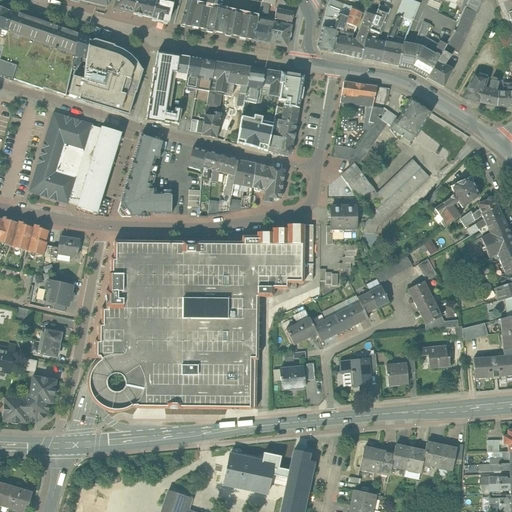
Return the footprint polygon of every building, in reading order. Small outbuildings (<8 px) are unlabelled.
[(115,0),(113,9),(133,14),(133,13),(136,0),(115,0)] [(136,0),(133,13),(151,18),(157,1),(153,0),(136,0)] [(159,22),(165,0),(157,0),(157,1),(151,18),(152,18),(157,20),(156,21),(159,22)] [(165,0),(159,22),(162,23),(163,21),(168,22),(172,5),(173,5),(174,0),(165,0)] [(217,33),(223,8),(216,6),(216,2),(212,2),(212,0),(206,0),(206,4),(187,0),(180,25),(217,33)] [(351,8),(331,0),(329,0),(327,6),(322,26),(329,28),(330,26),(332,18),(335,8),(341,10),(339,15),(347,18),(351,10),(351,8)] [(411,0),(403,0),(402,1),(395,17),(402,19),(411,23),(419,3),(411,0)] [(440,0),(431,22),(447,29),(454,32),(465,8),(468,0),(440,0)] [(482,0),(469,0),(466,8),(477,13),(482,0)] [(269,4),(261,2),(258,15),(258,19),(266,20),(269,4)] [(14,13),(0,7),(0,28),(8,32),(14,13)] [(234,37),(239,11),(223,8),(217,33),(234,37)] [(341,10),(335,8),(332,18),(338,15),(339,16),(339,15),(341,10)] [(454,32),(453,33),(446,46),(455,51),(458,52),(477,13),(466,8),(465,8),(454,32)] [(280,10),(276,9),(274,19),(291,22),(293,13),(280,10)] [(361,14),(351,10),(347,18),(345,24),(356,28),(361,14)] [(239,11),(234,37),(253,41),(258,19),(258,15),(239,11)] [(18,81),(37,21),(14,12),(14,13),(8,32),(0,56),(0,77),(11,81),(12,79),(18,81)] [(388,17),(376,12),(374,17),(368,31),(370,32),(380,36),(388,17)] [(366,13),(356,36),(356,40),(351,40),(348,56),(361,59),(365,39),(368,33),(368,31),(374,17),(366,13)] [(331,22),(330,26),(329,28),(322,26),(317,46),(320,51),(333,53),(336,37),(337,33),(341,34),(345,24),(347,18),(339,15),(339,16),(336,23),(331,22)] [(395,17),(387,36),(394,39),(402,19),(395,17)] [(261,42),(266,20),(258,19),(253,41),(261,42)] [(266,20),(261,42),(270,44),(274,23),(274,22),(266,20)] [(43,88),(62,29),(37,21),(18,81),(43,89),(43,88)] [(291,26),(274,23),(270,44),(287,47),(291,26)] [(428,29),(421,26),(415,41),(422,44),(428,29)] [(62,29),(43,88),(65,96),(72,69),(75,57),(78,35),(62,29)] [(430,60),(418,53),(411,69),(427,78),(446,46),(453,33),(454,32),(447,29),(433,54),(430,60)] [(511,39),(508,31),(498,36),(503,48),(511,43),(511,39)] [(89,38),(78,35),(75,57),(72,69),(75,70),(73,77),(83,80),(85,66),(87,57),(89,38)] [(351,40),(336,37),(333,53),(348,56),(351,40)] [(94,83),(103,42),(95,39),(92,41),(89,40),(89,38),(87,57),(86,66),(85,66),(83,80),(94,83)] [(371,40),(365,39),(361,59),(377,62),(381,63),(385,43),(381,42),(374,41),(374,38),(372,38),(371,40)] [(413,41),(405,38),(404,42),(402,46),(398,66),(411,69),(418,53),(422,44),(415,41),(413,40),(413,41)] [(398,45),(392,44),(393,43),(386,40),(385,43),(381,63),(398,66),(402,46),(404,42),(399,40),(398,45)] [(118,89),(127,53),(122,50),(114,46),(114,45),(103,42),(94,83),(118,89)] [(446,46),(427,78),(443,87),(452,69),(444,65),(455,51),(446,46)] [(127,53),(118,89),(135,93),(136,93),(143,70),(142,70),(136,61),(131,56),(127,53)] [(165,73),(168,55),(157,53),(153,72),(154,72),(151,89),(166,92),(167,91),(165,91),(166,80),(164,80),(165,73)] [(168,55),(165,73),(187,77),(190,58),(168,55)] [(202,60),(190,58),(187,77),(199,79),(202,60)] [(214,62),(202,60),(199,79),(197,90),(204,91),(206,80),(210,81),(214,62)] [(230,65),(214,62),(210,81),(206,105),(218,107),(221,93),(225,94),(227,84),(230,65)] [(249,68),(230,65),(227,84),(233,85),(241,86),(239,94),(245,95),(246,87),(249,68)] [(264,70),(249,68),(246,87),(245,95),(245,98),(256,100),(258,92),(256,91),(256,88),(261,89),(264,70)] [(281,73),(264,70),(261,89),(260,93),(264,94),(266,95),(280,97),(281,89),(279,88),(281,73)] [(303,76),(281,73),(279,88),(281,89),(280,97),(285,98),(284,106),(298,109),(303,76)] [(474,76),(463,96),(463,98),(479,102),(483,88),(487,79),(474,76)] [(94,83),(83,80),(73,77),(68,96),(78,99),(78,100),(128,116),(135,93),(118,89),(94,83)] [(199,79),(187,77),(185,88),(197,90),(199,79)] [(498,82),(491,80),(488,89),(483,88),(479,102),(496,107),(497,92),(496,91),(498,82)] [(376,87),(343,82),(340,103),(358,106),(357,106),(368,107),(364,121),(368,122),(372,124),(377,118),(382,110),(372,108),(376,87)] [(511,83),(502,83),(502,92),(497,92),(496,107),(511,107),(511,83)] [(233,85),(227,84),(225,94),(224,96),(230,97),(233,85)] [(389,89),(376,87),(372,108),(382,110),(387,103),(389,89)] [(165,101),(150,97),(144,120),(158,124),(165,101)] [(402,115),(421,126),(430,112),(411,100),(402,115)] [(298,109),(284,106),(281,121),(295,124),(298,109)] [(397,116),(387,110),(380,120),(386,124),(390,127),(395,118),(397,116)] [(213,116),(205,115),(203,124),(201,136),(202,135),(217,139),(221,114),(214,112),(213,116)] [(101,127),(100,128),(92,126),(93,125),(53,113),(29,192),(68,204),(69,203),(77,206),(76,207),(97,213),(121,134),(101,127)] [(421,126),(402,115),(398,120),(395,118),(390,127),(389,127),(411,141),(414,136),(415,136),(421,126)] [(355,149),(351,154),(361,162),(386,124),(380,120),(377,118),(372,124),(355,149)] [(280,121),(277,121),(276,127),(277,127),(276,130),(279,130),(277,137),(293,140),(296,125),(295,124),(281,121),(280,121)] [(203,124),(197,122),(196,128),(190,126),(189,132),(201,136),(203,124)] [(136,152),(155,158),(159,159),(159,152),(162,140),(142,134),(136,152)] [(274,144),(292,148),(293,140),(277,137),(277,140),(275,140),(274,144)] [(457,151),(436,137),(435,138),(428,149),(450,163),(457,151)] [(181,147),(162,143),(160,154),(179,158),(181,147)] [(292,148),(274,144),(269,143),(267,151),(286,157),(291,153),(292,148)] [(355,149),(333,146),(331,157),(347,160),(350,168),(354,165),(355,167),(361,162),(351,154),(355,149)] [(207,152),(192,148),(186,171),(201,175),(202,170),(202,167),(207,152)] [(155,158),(136,152),(131,169),(150,175),(155,158)] [(207,152),(202,167),(202,170),(201,175),(201,179),(207,180),(208,169),(212,170),(213,170),(217,155),(207,152)] [(227,158),(217,155),(213,170),(212,170),(211,181),(217,183),(219,172),(223,173),(227,158)] [(237,161),(227,158),(223,173),(229,175),(226,190),(232,191),(232,189),(237,161)] [(413,160),(389,183),(390,184),(397,191),(382,205),(373,213),(374,214),(382,222),(429,177),(413,160)] [(246,162),(237,161),(232,189),(238,191),(239,186),(242,186),(246,162)] [(255,164),(246,162),(242,186),(252,188),(255,164)] [(268,167),(255,164),(252,188),(265,191),(263,204),(264,204),(271,203),(279,199),(280,199),(283,176),(283,175),(283,172),(282,170),(280,170),(280,169),(268,167)] [(350,168),(342,175),(341,176),(360,201),(370,193),(374,191),(374,190),(367,183),(355,167),(354,165),(350,168)] [(149,214),(151,187),(152,183),(149,182),(151,175),(150,175),(131,169),(121,202),(131,217),(149,217),(149,214)] [(467,180),(451,186),(454,194),(451,197),(456,204),(458,203),(462,208),(478,197),(472,182),(473,181),(474,180),(474,179),(473,178),(473,177),(472,177),(471,177),(470,177),(469,177),(468,177),(468,178),(467,179),(467,180)] [(389,183),(377,194),(374,191),(370,193),(382,205),(397,191),(390,184),(389,183)] [(440,186),(432,193),(437,198),(445,191),(440,186)] [(151,187),(149,214),(171,214),(171,193),(155,193),(155,189),(151,187)] [(251,193),(243,191),(241,199),(250,201),(251,193)] [(231,194),(225,193),(223,214),(228,213),(230,200),(231,194)] [(450,199),(431,212),(435,217),(438,214),(443,221),(437,225),(440,230),(461,216),(454,206),(456,204),(451,197),(450,199)] [(471,212),(460,220),(464,227),(482,216),(481,215),(498,208),(494,198),(483,202),(484,204),(478,206),(480,211),(472,215),(471,212)] [(250,201),(241,199),(241,201),(239,210),(240,210),(249,208),(250,201)] [(219,202),(209,200),(207,217),(217,216),(217,215),(219,202)] [(241,201),(230,200),(228,213),(240,211),(240,210),(239,210),(241,201)] [(346,223),(346,206),(337,206),(337,223),(346,223)] [(346,206),(346,223),(356,223),(356,208),(354,206),(346,206)] [(498,208),(481,215),(482,216),(486,226),(502,216),(498,208)] [(374,214),(367,221),(362,233),(374,234),(377,227),(382,222),(374,214)] [(486,226),(476,232),(479,236),(480,238),(481,238),(485,235),(506,226),(502,216),(486,226)] [(18,223),(5,220),(5,218),(4,217),(2,218),(2,220),(0,226),(0,243),(11,246),(18,223)] [(27,224),(18,222),(18,223),(11,246),(11,247),(26,251),(27,251),(33,228),(26,226),(27,224)] [(337,223),(330,223),(330,226),(330,233),(332,233),(355,233),(356,223),(346,223),(337,223)] [(43,228),(34,225),(33,228),(27,251),(26,251),(43,256),(46,243),(45,243),(48,231),(42,230),(43,228)] [(129,409),(132,408),(135,408),(255,410),(256,379),(256,369),(256,366),(256,363),(256,360),(257,360),(257,331),(258,297),(260,297),(273,297),(273,289),(288,289),(288,283),(303,283),(303,225),(287,225),(287,229),(282,229),(272,229),(272,233),(257,233),(257,237),(242,237),(242,243),(240,243),(184,242),(181,242),(177,242),(157,242),(136,242),(122,241),(113,241),(113,249),(113,258),(110,258),(110,275),(108,275),(108,290),(106,290),(105,300),(105,304),(105,308),(101,308),(101,324),(98,324),(98,331),(98,337),(98,340),(95,340),(95,356),(94,358),(98,358),(99,359),(96,362),(94,364),(91,367),(89,372),(87,376),(87,381),(87,386),(87,390),(89,394),(90,397),(93,401),(95,404),(99,407),(105,410),(109,412),(113,412),(119,412),(125,411),(129,409)] [(313,226),(303,225),(303,280),(312,280),(313,226)] [(511,241),(506,226),(485,235),(481,238),(489,258),(497,255),(511,247),(511,241)] [(80,240),(59,236),(58,247),(56,255),(76,258),(80,240)] [(431,240),(424,244),(430,255),(437,251),(431,240)] [(58,247),(46,245),(44,257),(56,259),(56,255),(58,247)] [(511,247),(497,255),(501,266),(511,261),(511,247)] [(406,255),(400,259),(406,269),(412,265),(406,255)] [(406,269),(400,259),(395,262),(401,272),(406,269)] [(428,260),(417,265),(420,271),(430,265),(428,260)] [(511,261),(501,266),(505,274),(505,275),(511,272),(511,261)] [(395,262),(390,265),(396,275),(401,272),(395,262)] [(390,265),(385,268),(391,278),(396,275),(390,265)] [(430,265),(420,271),(423,276),(433,270),(430,265)] [(491,265),(479,271),(482,277),(486,275),(494,272),(491,265)] [(385,268),(379,271),(385,282),(391,278),(385,268)] [(433,270),(423,276),(425,281),(436,276),(433,270)] [(379,271),(373,275),(379,285),(385,282),(379,271)] [(497,279),(494,272),(486,275),(489,282),(490,283),(496,281),(497,279)] [(511,272),(505,275),(505,274),(501,276),(501,278),(499,282),(504,284),(505,285),(511,282),(511,272)] [(73,280),(63,278),(61,284),(72,286),(73,280)] [(61,284),(47,281),(43,301),(54,304),(66,306),(68,307),(69,300),(71,301),(73,295),(71,294),(72,286),(61,284)] [(423,281),(407,290),(413,301),(429,293),(423,281)] [(511,282),(505,285),(498,288),(500,301),(508,299),(511,297),(511,282)] [(381,287),(368,292),(376,308),(389,303),(381,287)] [(376,308),(368,292),(357,298),(359,303),(365,314),(376,308)] [(429,293),(413,301),(419,313),(435,305),(429,293)] [(365,314),(359,303),(347,309),(356,325),(367,319),(365,314)] [(66,306),(54,304),(53,309),(65,312),(66,306)] [(435,305),(419,313),(425,325),(441,317),(435,305)] [(25,309),(17,308),(15,320),(27,322),(27,321),(29,310),(25,309)] [(285,328),(309,317),(306,309),(282,320),(285,328)] [(347,309),(336,314),(344,330),(356,325),(347,309)] [(41,313),(29,310),(27,321),(28,322),(35,323),(39,324),(41,313)] [(336,314),(325,320),(332,336),(344,330),(336,314)] [(511,316),(500,319),(501,326),(500,326),(503,351),(507,350),(508,356),(511,355),(511,316)] [(309,318),(297,324),(305,340),(317,334),(313,326),(309,318)] [(325,320),(313,326),(317,334),(321,342),(332,336),(325,320)] [(484,323),(462,329),(463,339),(463,342),(487,335),(484,323)] [(297,324),(285,329),(293,346),(305,340),(297,324)] [(458,327),(455,327),(456,339),(463,339),(462,329),(462,327),(458,327)] [(54,331),(48,330),(48,331),(45,331),(45,333),(42,333),(40,342),(59,346),(61,334),(54,332),(54,331)] [(59,346),(40,342),(38,351),(41,352),(41,354),(43,355),(43,356),(49,357),(49,356),(56,357),(59,346)] [(7,348),(0,346),(0,370),(9,373),(13,353),(6,352),(7,348)] [(445,348),(421,351),(421,355),(427,355),(429,368),(438,367),(449,366),(448,357),(446,358),(445,348)] [(507,350),(503,351),(503,356),(472,359),(474,379),(511,375),(511,355),(508,356),(507,350)] [(375,355),(369,355),(370,360),(368,360),(368,369),(376,368),(375,355)] [(27,369),(35,371),(38,361),(30,359),(27,369)] [(368,360),(340,362),(341,373),(349,373),(349,374),(350,374),(351,387),(370,385),(368,369),(368,360)] [(405,363),(385,365),(386,377),(387,376),(387,384),(407,382),(405,363)] [(313,364),(306,365),(308,381),(314,380),(313,364)] [(302,368),(280,370),(281,377),(280,378),(281,381),(282,390),(304,388),(302,368)] [(25,399),(4,398),(2,422),(26,423),(27,421),(37,422),(39,420),(40,421),(46,416),(45,415),(48,413),(50,404),(52,404),(56,381),(33,376),(28,397),(25,399)] [(511,430),(507,430),(507,436),(502,436),(503,445),(508,445),(508,452),(511,452),(511,430)] [(499,440),(487,440),(487,452),(499,452),(499,440)] [(441,446),(426,443),(424,452),(425,452),(422,464),(437,467),(441,446)] [(463,445),(457,444),(456,449),(456,450),(454,460),(461,461),(463,445)] [(410,449),(395,445),(393,454),(391,466),(406,469),(410,449)] [(456,449),(441,446),(437,467),(452,470),(454,460),(456,450),(456,449)] [(379,451),(364,448),(359,469),(374,472),(379,451)] [(424,452),(410,449),(406,469),(420,472),(422,464),(425,452),(424,452)] [(294,451),(280,511),(302,511),(313,463),(308,461),(309,455),(309,454),(294,451)] [(393,454),(379,451),(374,472),(389,475),(389,474),(391,466),(393,454)] [(508,452),(502,452),(502,458),(490,459),(490,465),(498,465),(509,464),(508,452)] [(406,469),(391,466),(389,474),(404,477),(406,469)] [(32,492),(6,485),(0,504),(0,505),(20,511),(23,511),(26,505),(28,505),(32,492)] [(375,495),(354,490),(351,505),(371,510),(374,499),(375,495)] [(191,511),(188,511),(192,499),(168,491),(160,511),(191,511)]
